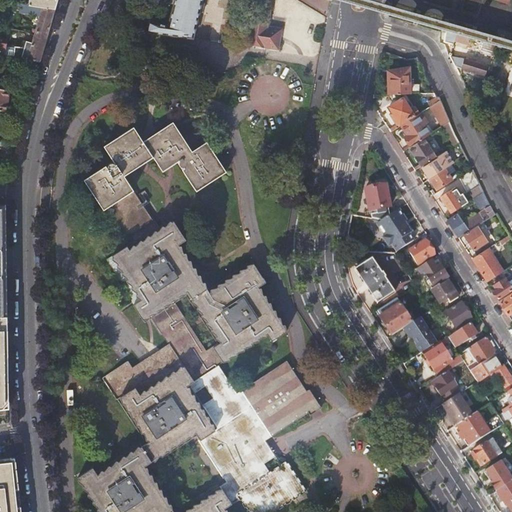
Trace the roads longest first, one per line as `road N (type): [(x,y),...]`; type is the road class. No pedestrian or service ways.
road 1 (tertiary): [(52,86),(26,216),(40,511)]
road 2 (secondary): [(327,226),(326,269),(339,305),(474,511)]
road 3 (unclassified): [(348,129),(383,145),(511,346)]
road 4 (unclassified): [(511,210),(427,47),(369,27)]
road 5 (secondary): [(342,21),(324,147)]
